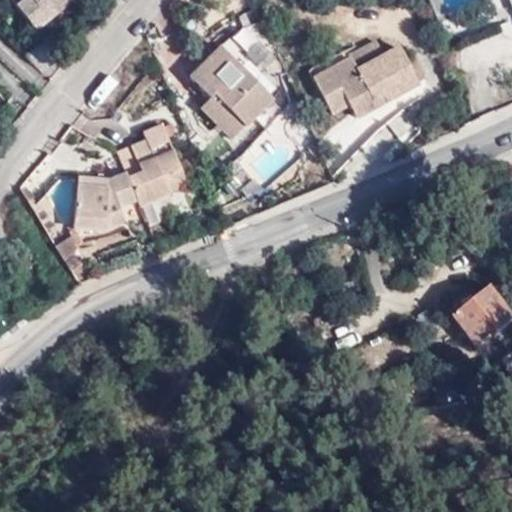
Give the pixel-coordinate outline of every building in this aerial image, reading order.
[(75,0),(15,0),(39,28),(75,0)] [(339,81),(319,92),(333,116),(351,106),(359,119),(420,86),(402,49),(386,57),(378,42),(349,57),(351,63),(334,71),(339,81)] [(273,100),(221,49),(190,79),(210,99),(202,110),(232,141),(273,100)] [(313,81),(319,92),(339,81),(334,71),(313,81)] [(124,177),(136,204),(138,211),(168,198),(162,178),(177,173),(162,130),(142,136),(145,145),(114,156),(124,177)] [(162,178),(168,198),(187,189),(180,171),(177,173),(162,178)] [(75,182),(72,229),(107,234),(123,227),(118,211),(136,204),(124,177),(105,184),(75,182)] [(71,237),(79,250),(81,243),(72,229),(71,237)] [(57,247),(65,262),(73,260),(79,250),(71,237),(57,247)] [(487,288),(452,318),(476,347),(511,318),(487,288)]
